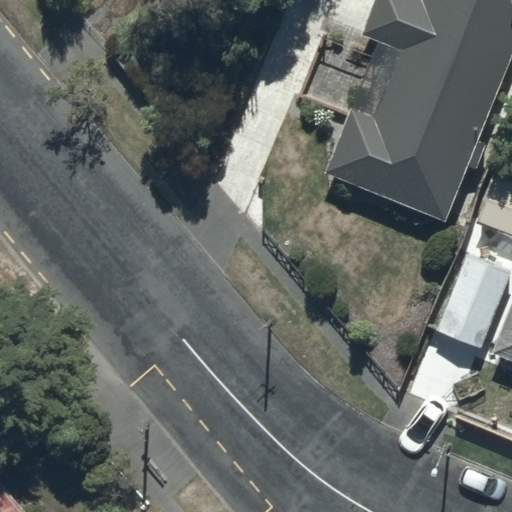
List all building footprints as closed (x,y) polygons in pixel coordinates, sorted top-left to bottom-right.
[(511,56),(511,0),(372,0),(362,29),(402,42),(374,116),(349,102),(324,166),(447,215),(511,56)] [(511,233),(511,232),(511,171),(502,166),(477,214),(511,233)] [(478,343),(511,267),(465,247),(432,323),(478,343)] [(511,300),(494,346),(511,353),(511,300)] [(0,511),(34,511),(0,470),(0,511)]
